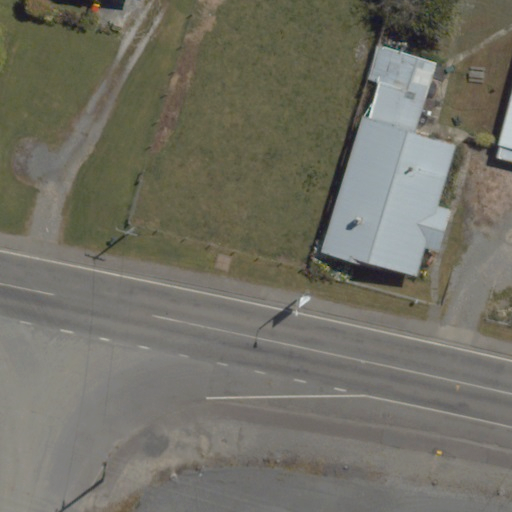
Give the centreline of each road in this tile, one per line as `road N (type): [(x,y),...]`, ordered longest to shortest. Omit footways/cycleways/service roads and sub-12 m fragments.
road 1 (primary): [(0,284),(511,393)]
road 2 (track): [(16,511),(69,299)]
